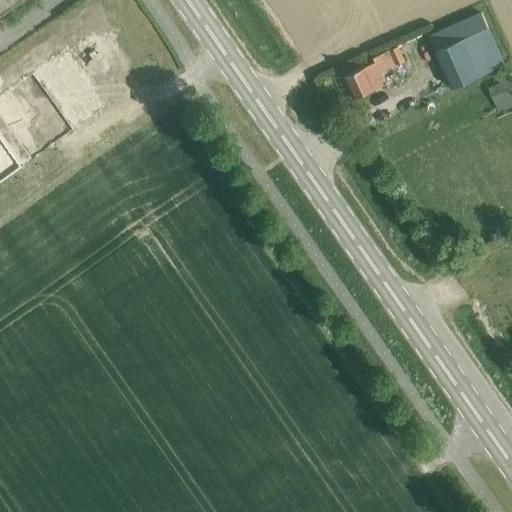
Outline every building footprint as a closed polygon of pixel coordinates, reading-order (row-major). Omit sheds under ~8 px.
[(0,0),(0,13),(18,0),(0,0)] [(504,64),(481,13),(428,36),(451,87),(504,64)] [(403,61),(396,46),(372,58),(374,63),(343,77),(353,99),(384,84),(378,72),(403,61)] [(0,182),(108,105),(67,48),(0,96),(0,182)] [(511,84),(509,78),(500,83),(507,98),(511,95),(511,84)]
